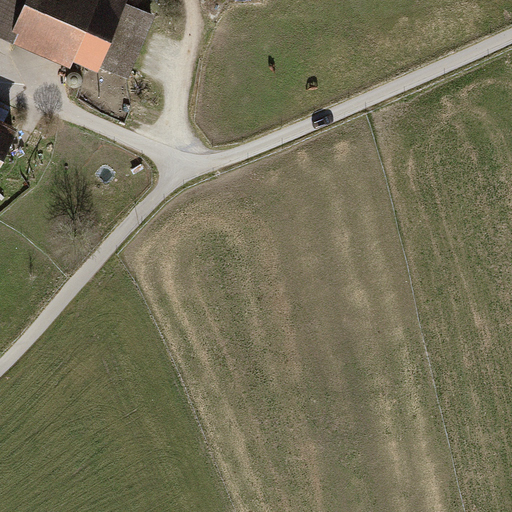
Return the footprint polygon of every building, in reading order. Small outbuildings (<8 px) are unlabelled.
[(126,73),(152,14),(118,0),(0,0),(0,18),(73,50),(126,73)] [(0,35),(67,64),(73,50),(0,18),(0,35)] [(81,55),(77,55),(75,57),(73,59),(72,62),(73,65),(75,67),(78,68),(81,68),(84,66),(85,63),(85,60),(83,57),(81,55)] [(0,101),(0,119),(3,121),(10,107),(0,101)] [(0,150),(12,126),(3,121),(0,119),(0,150)]
